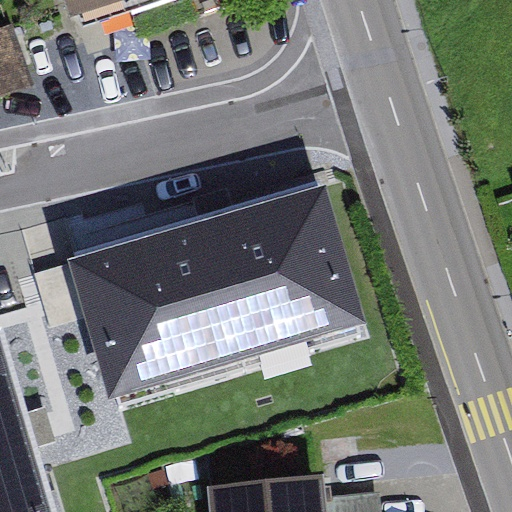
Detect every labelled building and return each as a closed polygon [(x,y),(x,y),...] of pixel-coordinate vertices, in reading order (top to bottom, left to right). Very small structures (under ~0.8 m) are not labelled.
[(78,0),(87,24),(153,0),(78,0)] [(22,12),(0,19),(0,104),(48,88),(22,12)] [(319,194),(82,262),(125,411),(362,342),(319,194)] [(9,333),(0,336),(0,511),(62,511),(39,432),(9,333)] [(347,511),(345,484),(226,495),(227,511),(347,511)]
